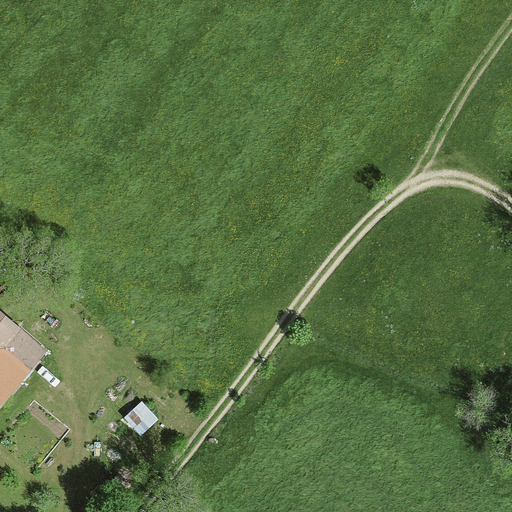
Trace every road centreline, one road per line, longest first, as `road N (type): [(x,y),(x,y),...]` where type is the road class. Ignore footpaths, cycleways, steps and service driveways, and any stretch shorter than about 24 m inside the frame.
road 1 (track): [(139,511),(309,288),(382,207),(433,178),(472,182),(511,204)]
road 2 (track): [(511,21),(414,185)]
